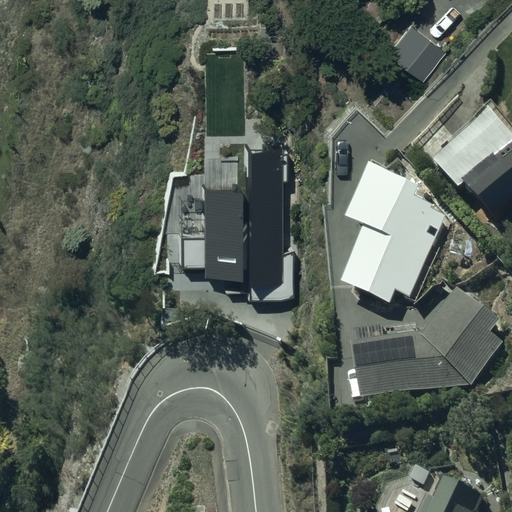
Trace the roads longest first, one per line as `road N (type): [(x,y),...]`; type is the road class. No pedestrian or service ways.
road 1 (residential): [(255,511),(241,420),(228,400),(193,387),(170,397),(141,435),(107,511)]
road 2 (unknown): [(433,89),(410,113),(302,0)]
